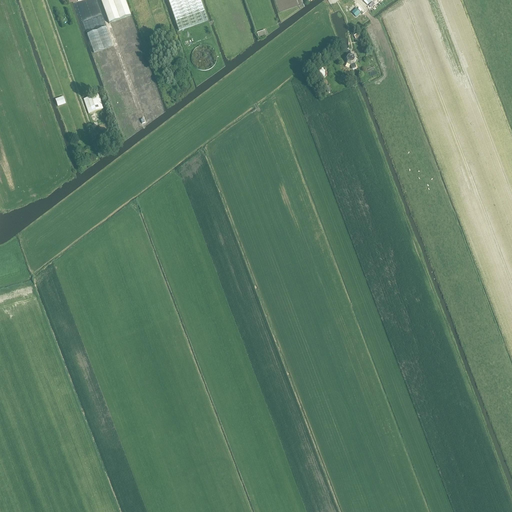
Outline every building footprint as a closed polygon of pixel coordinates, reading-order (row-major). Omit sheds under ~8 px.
[(130,16),(124,0),(100,0),(109,23),(130,16)] [(167,0),(179,31),(207,21),(199,0),(167,0)] [(274,0),(279,13),(300,5),(297,0),(274,0)] [(101,14),(82,20),(88,40),(107,34),(101,14)] [(216,58),(216,55),(215,53),(214,51),(213,49),(211,47),(209,46),(207,46),(204,46),(202,46),(200,47),(198,48),(196,49),(195,51),(193,53),(193,55),(193,58),(193,60),(194,62),(195,65),(196,66),(198,67),(200,68),(202,69),(204,69),(206,69),(208,69),(211,68),(213,66),(214,65),(215,62),(216,60),(216,58)] [(351,64),(354,63),(355,60),(354,57),(351,56),(348,57),(347,59),(348,62),(351,64)] [(320,68),(315,71),(315,77),(320,80),(325,77),(325,71),(320,68)] [(84,99),(88,114),(103,109),(98,94),(84,99)] [(113,108),(117,120),(120,120),(126,118),(131,118),(129,113),(131,112),(134,112),(133,110),(135,109),(135,106),(132,98),(128,99),(123,99),(123,103),(120,105),(120,106),(119,106),(113,106),(113,108)]
